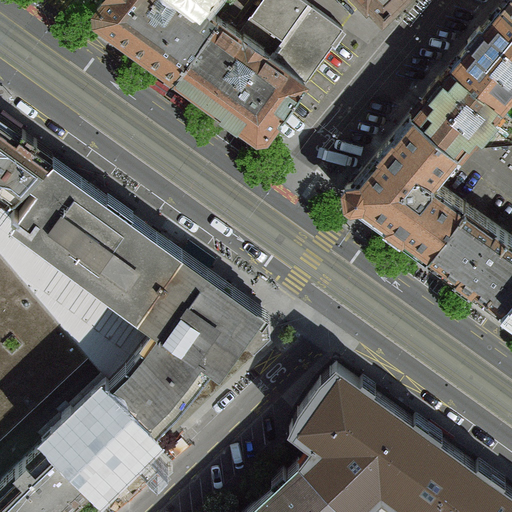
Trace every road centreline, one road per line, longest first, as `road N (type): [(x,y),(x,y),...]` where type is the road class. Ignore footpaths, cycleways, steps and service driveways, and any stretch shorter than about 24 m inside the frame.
road 1 (secondary): [(0,70),(341,315)]
road 2 (secondary): [(277,199),(31,22)]
road 3 (secondary): [(511,368),(277,199)]
road 4 (residential): [(341,315),(141,511)]
road 5 (residential): [(439,0),(277,199)]
road 6 (secondary): [(341,315),(511,437)]
